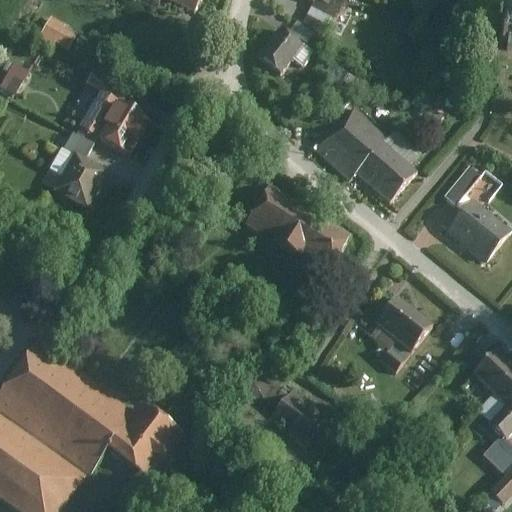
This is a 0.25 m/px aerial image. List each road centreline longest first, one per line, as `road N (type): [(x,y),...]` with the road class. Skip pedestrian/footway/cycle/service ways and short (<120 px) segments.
road 1 (residential): [(511,343),(314,181),(248,106),(236,75)]
road 2 (residential): [(0,372),(30,335),(67,311),(198,98),(236,75)]
